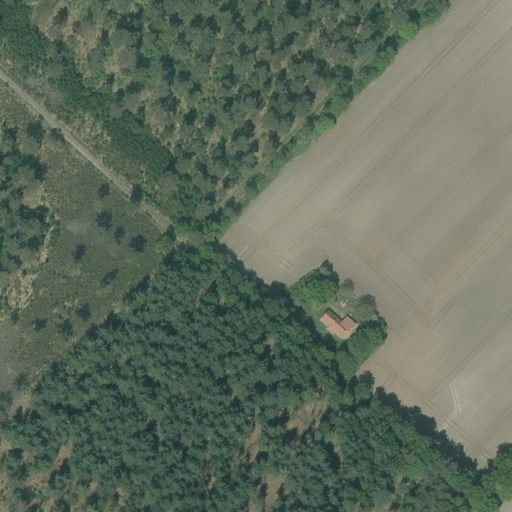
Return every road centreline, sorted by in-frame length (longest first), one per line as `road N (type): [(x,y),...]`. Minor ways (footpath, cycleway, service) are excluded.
road 1 (track): [(430,0),(0,428)]
road 2 (track): [(0,76),(187,244)]
